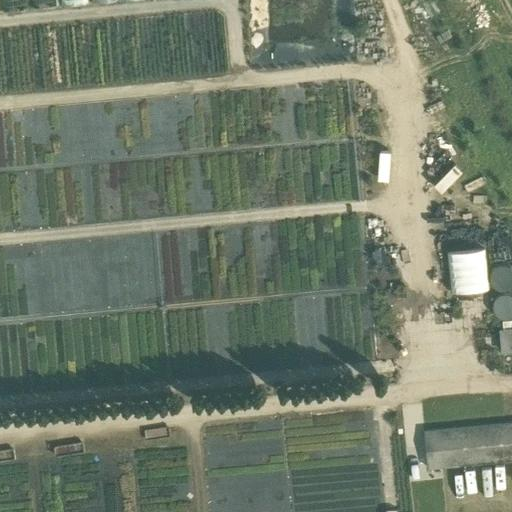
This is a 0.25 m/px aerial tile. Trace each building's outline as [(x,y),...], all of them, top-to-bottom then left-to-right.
[(0,0),(0,10),(120,0),(0,0)] [(443,249),(446,290),(506,287),(505,266),(483,267),(482,247),(443,249)] [(498,321),(511,311),(511,302),(503,289),(484,302),(498,321)] [(511,326),(494,327),(495,350),(511,348),(511,326)] [(511,422),(424,431),(427,467),(511,458),(511,422)]
